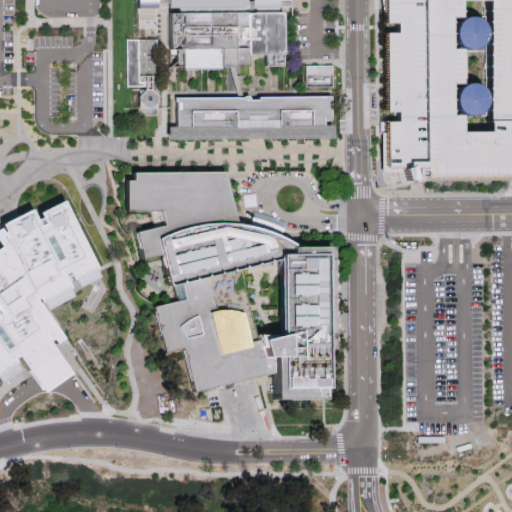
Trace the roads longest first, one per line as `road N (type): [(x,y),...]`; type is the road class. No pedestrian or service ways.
road 1 (residential): [(361,450),(359,214)]
road 2 (residential): [(0,444),(93,431),(201,449)]
road 3 (residential): [(357,131),(356,0)]
